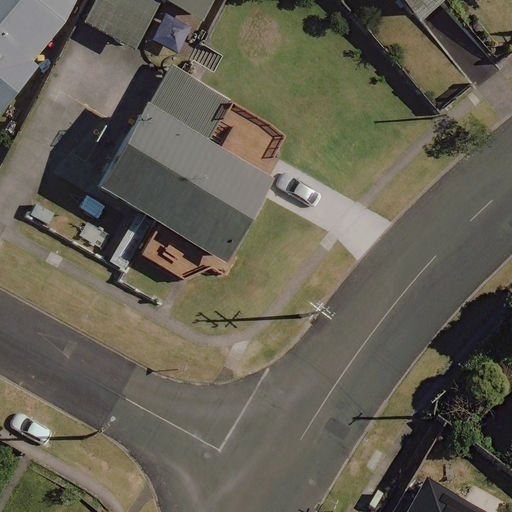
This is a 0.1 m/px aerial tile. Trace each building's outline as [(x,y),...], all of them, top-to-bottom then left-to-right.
[(0,0),(0,105),(30,69),(24,65),(52,29),(69,0),(0,0)] [(152,0),(196,23),(208,0),(152,0)] [(388,0),(410,24),(437,0),(388,0)] [(228,102),(165,66),(140,110),(203,146),(228,102)] [(136,108),(88,191),(220,266),(268,183),(203,146),(140,110),(136,108)] [(195,267),(149,240),(138,259),(184,286),(195,267)] [(467,511),(425,489),(412,511),(467,511)]
